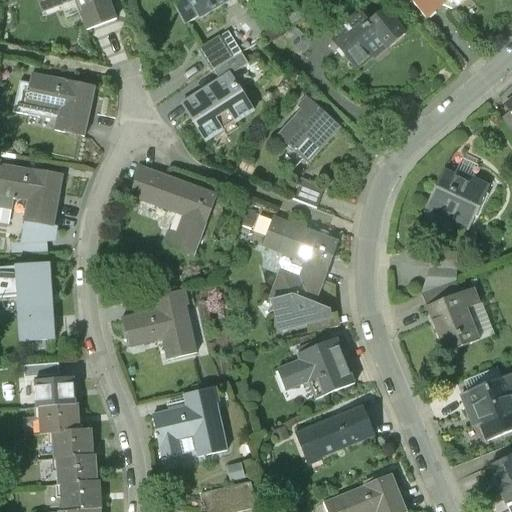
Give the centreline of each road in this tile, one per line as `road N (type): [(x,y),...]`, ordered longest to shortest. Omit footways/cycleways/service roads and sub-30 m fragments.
road 1 (residential): [(511,55),(397,159),(378,197),(372,237),(370,313),(448,511)]
road 2 (residential): [(138,511),(125,424),(86,298),(86,257),(102,187),(139,122)]
